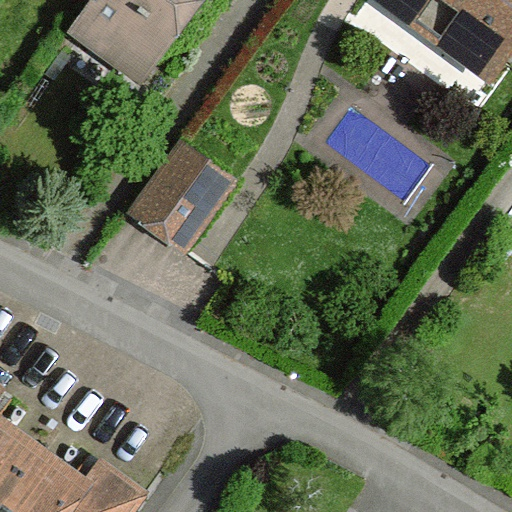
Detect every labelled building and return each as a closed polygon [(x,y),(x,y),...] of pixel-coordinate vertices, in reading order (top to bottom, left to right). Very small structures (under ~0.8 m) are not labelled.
[(203,0),(94,0),(72,31),(143,83),(203,0)] [(511,0),(384,0),(489,77),(511,45),(511,0)] [(183,141),(131,211),(184,250),(236,180),(183,141)] [(0,416),(0,511),(73,511),(93,485),(88,480),(0,416)] [(100,463),(88,480),(93,485),(73,511),(128,511),(143,493),(100,463)]
